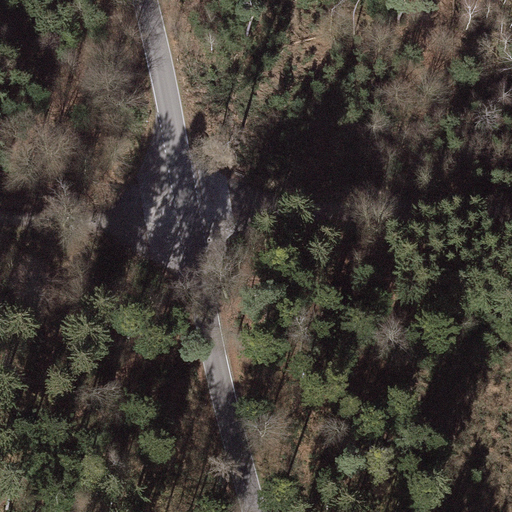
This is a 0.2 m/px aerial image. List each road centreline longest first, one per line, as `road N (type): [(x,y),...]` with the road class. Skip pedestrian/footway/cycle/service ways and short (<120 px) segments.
road 1 (tertiary): [(253,511),(141,0)]
road 2 (track): [(188,219),(459,205),(511,214)]
road 3 (track): [(0,216),(188,219)]
